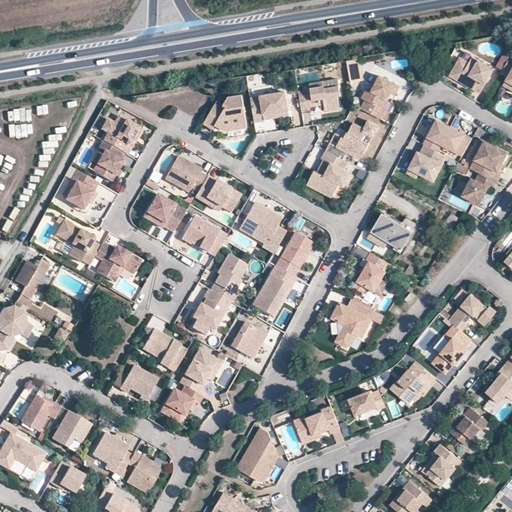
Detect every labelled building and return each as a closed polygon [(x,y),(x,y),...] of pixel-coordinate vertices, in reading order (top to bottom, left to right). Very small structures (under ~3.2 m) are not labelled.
[(508,77),(505,81),(511,84),(511,54),(501,73),(508,77)] [(460,58),(451,73),(465,81),(464,84),(480,93),(494,69),(472,56),(469,63),(460,58)] [(360,59),(346,61),(350,81),(363,79),(360,59)] [(449,76),(464,84),(465,81),(451,73),(449,76)] [(365,100),(361,109),(381,119),(386,110),(382,108),(387,99),(394,84),(379,76),(371,91),(367,89),(362,99),(365,100)] [(338,79),(324,82),(325,89),(340,87),(338,79)] [(511,90),(511,84),(505,81),(503,85),(511,90)] [(324,99),(326,108),(341,106),(339,96),(341,96),(340,87),(325,89),(324,82),(309,84),(310,90),(298,92),(300,99),(313,97),(313,101),(324,99)] [(382,108),(386,110),(390,112),(394,103),(391,101),(399,86),(394,84),(387,99),(382,108)] [(254,123),(264,121),(264,120),(263,115),(288,111),(284,92),(261,96),(250,98),(251,103),(254,123)] [(242,95),(228,97),(224,105),(217,101),(208,116),(204,123),(213,129),(215,126),(223,131),(231,130),(247,127),(242,95)] [(300,99),(302,112),(315,109),(313,101),(313,97),(300,99)] [(47,105),(37,106),(38,115),(48,114),(47,105)] [(14,110),(15,121),(25,121),(25,109),(14,110)] [(263,115),(264,120),(288,116),(288,111),(263,115)] [(311,122),(310,112),(303,113),(304,123),(311,122)] [(124,152),(127,154),(142,129),(119,116),(115,123),(108,119),(102,129),(117,137),(112,146),(124,152)] [(441,145),(462,156),(472,139),(436,120),(423,144),(425,145),(438,152),(441,145)] [(326,151),(343,159),(347,152),(362,160),(370,145),(362,140),(365,134),(373,138),(379,126),(368,121),(364,129),(353,123),(348,133),(347,132),(344,137),(341,136),(336,146),(330,143),(326,151)] [(476,133),(483,137),(486,133),(479,129),(476,133)] [(104,150),(92,170),(112,181),(124,161),(120,159),(124,152),(112,146),(102,140),(98,147),(104,150)] [(470,160),(474,162),(485,142),(480,140),(470,160)] [(496,182),(501,172),(498,170),(507,154),(485,142),(474,162),(470,169),(479,173),(496,182)] [(433,180),(446,156),(438,152),(425,145),(420,154),(418,158),(416,157),(409,168),(418,173),(433,180)] [(86,166),(92,170),(104,150),(98,147),(86,166)] [(322,158),(325,160),(329,162),(322,175),(319,173),(315,171),(308,184),(317,189),(319,185),(334,193),(339,184),(346,188),(353,175),(344,170),(348,162),(343,159),(326,151),(326,150),(322,158)] [(510,155),(507,154),(498,170),(501,172),(510,155)] [(178,156),(165,179),(195,196),(202,184),(204,180),(207,176),(200,172),(201,169),(178,156)] [(325,160),(319,173),(322,175),(329,162),(325,160)] [(407,172),(416,177),(418,173),(409,168),(407,172)] [(65,199),(78,207),(83,210),(95,191),(92,189),(97,181),(77,170),(72,179),(76,182),(65,199)] [(496,182),(479,173),(475,180),(471,178),(462,196),(479,205),(488,187),(492,189),(496,182)] [(148,177),(150,189),(158,187),(156,175),(148,177)] [(206,198),(222,207),(231,212),(241,195),(207,175),(207,176),(204,180),(202,184),(195,196),(195,197),(203,202),(206,198)] [(332,197),(334,193),(319,185),(317,189),(332,197)] [(98,193),(95,191),(83,210),(78,207),(77,208),(85,213),(98,193)] [(157,194),(146,213),(165,224),(163,226),(173,232),(185,210),(157,194)] [(219,211),(222,207),(206,198),(203,202),(219,211)] [(254,202),(240,226),(277,247),(286,231),(277,226),(280,222),(263,212),(265,208),(254,202)] [(282,218),(265,208),(263,212),(280,222),(282,218)] [(441,226),(448,232),(458,218),(451,212),(441,226)] [(163,228),(163,226),(165,224),(146,213),(144,217),(163,228)] [(399,248),(401,250),(413,232),(382,213),(371,231),(372,233),(399,248)] [(191,243),(214,256),(227,234),(195,216),(184,234),(193,239),(191,243)] [(90,264),(95,256),(101,246),(93,241),(95,238),(60,217),(57,222),(62,225),(57,234),(73,244),(67,254),(81,261),(82,260),(90,264)] [(273,253),(277,247),(240,226),(239,229),(264,244),(262,247),(273,253)] [(295,232),(275,266),(293,276),(312,242),(295,232)] [(73,244),(57,234),(54,238),(64,244),(61,250),(67,254),(73,244)] [(191,243),(193,239),(184,234),(181,239),(190,244),(191,243)] [(101,246),(95,256),(103,260),(96,271),(111,280),(120,265),(123,267),(125,264),(135,270),(141,260),(116,246),(114,249),(102,242),(101,246)] [(388,263),(371,253),(366,261),(369,262),(364,270),(362,274),(357,282),(367,288),(374,292),(386,272),(384,270),(388,263)] [(229,254),(220,268),(223,270),(220,275),(211,290),(231,302),(232,302),(244,281),(241,279),(249,266),(229,254)] [(16,278),(26,284),(37,265),(27,259),(16,278)] [(26,284),(16,302),(26,308),(28,308),(32,301),(30,299),(50,265),(40,259),(37,265),(26,284)] [(134,273),(135,270),(125,264),(123,267),(134,273)] [(404,273),(411,277),(416,268),(410,264),(404,273)] [(114,282),(123,267),(120,265),(111,280),(114,282)] [(275,266),(252,306),(270,316),(287,285),(290,287),(295,278),(293,276),(275,266)] [(404,273),(400,281),(406,284),(411,277),(404,273)] [(367,288),(357,282),(353,288),(363,294),(367,288)] [(272,317),(290,287),(287,285),(270,316),(272,317)] [(231,302),(211,290),(209,289),(204,297),(206,299),(202,305),(200,304),(192,317),(196,319),(192,327),(205,335),(210,327),(214,330),(231,302)] [(449,321),(454,325),(462,331),(467,324),(462,320),(468,312),(485,326),(496,312),(489,306),(488,308),(471,295),(449,321)] [(26,308),(16,302),(13,307),(1,309),(0,311),(0,349),(5,348),(12,337),(9,335),(13,329),(25,337),(32,327),(19,319),(26,308)] [(373,311),(357,303),(353,310),(339,303),(331,317),(346,325),(336,343),(347,348),(354,335),(362,339),(372,320),(369,319),(373,311)] [(161,329),(165,320),(153,316),(150,325),(161,329)] [(233,348),(243,353),(256,329),(249,325),(242,336),(238,334),(231,347),(233,348)] [(462,331),(454,325),(445,336),(446,337),(427,360),(445,374),(454,364),(455,365),(468,349),(465,347),(471,339),(462,331)] [(71,333),(60,327),(55,335),(66,342),(71,333)] [(142,349),(158,357),(161,359),(159,363),(174,371),(187,350),(180,346),(181,345),(154,329),(142,349)] [(185,386),(196,393),(206,377),(205,376),(216,358),(214,357),(199,349),(179,383),(185,386)] [(218,360),(216,358),(205,376),(206,377),(208,378),(212,380),(222,362),(218,360)] [(390,389),(400,397),(401,396),(408,395),(412,398),(415,401),(420,394),(422,392),(424,393),(430,387),(429,386),(436,377),(416,361),(409,370),(408,369),(398,382),(397,381),(390,389)] [(511,370),(505,364),(499,371),(502,373),(497,379),(486,393),(499,403),(506,395),(511,387),(511,370)] [(141,395),(147,399),(158,379),(133,365),(120,388),(128,393),(130,389),(141,395)] [(202,396),(196,393),(185,386),(181,393),(174,389),(161,412),(173,419),(177,412),(184,416),(189,408),(193,402),(195,403),(197,404),(202,396)] [(379,390),(371,393),(370,391),(348,399),(355,417),(376,408),(377,410),(386,407),(379,390)] [(407,403),(412,398),(408,395),(401,396),(400,397),(407,403)] [(61,407),(54,403),(53,405),(43,399),(36,396),(21,422),(38,432),(47,416),(54,420),(61,407)] [(44,397),(43,399),(53,405),(54,403),(44,397)] [(322,408),(322,411),(323,413),(332,409),(331,405),(322,408)] [(466,446),(471,439),(480,429),(482,430),(489,422),(470,407),(450,432),(466,446)] [(340,428),(332,409),(323,413),(322,411),(306,417),(305,415),(294,419),(300,436),(312,432),(313,434),(321,431),(328,428),(330,432),(340,428)] [(92,424),(68,410),(52,439),(64,445),(69,436),(81,443),(92,424)] [(180,423),(184,416),(177,412),(173,419),(180,423)] [(495,427),(489,422),(482,430),(480,429),(471,439),(479,446),(495,427)] [(236,467),(254,478),(258,472),(266,476),(271,467),(268,466),(267,463),(269,460),(273,463),(278,455),(267,430),(260,426),(236,467)] [(322,435),(321,431),(313,434),(312,432),(300,436),(303,442),(322,435)] [(128,464),(133,455),(126,451),(129,446),(105,432),(92,455),(107,464),(105,468),(120,476),(128,464)] [(10,433),(0,450),(0,464),(8,470),(14,459),(35,472),(46,453),(10,433)] [(440,444),(434,451),(440,456),(430,469),(426,473),(441,486),(447,478),(461,461),(440,444)] [(135,452),(133,455),(128,464),(135,468),(127,482),(147,494),(161,470),(151,465),(140,458),(142,456),(135,452)] [(152,462),(142,456),(140,458),(151,465),(152,462)] [(49,482),(58,487),(59,484),(64,487),(75,493),(85,476),(60,461),(49,482)] [(264,480),(266,476),(258,472),(254,478),(260,481),(264,480)] [(409,480),(389,504),(399,511),(410,511),(412,511),(413,511),(422,502),(426,505),(432,498),(409,480)] [(95,504),(101,507),(106,510),(104,511),(133,511),(136,508),(110,493),(112,491),(105,487),(95,504)] [(258,511),(245,504),(243,508),(233,503),(235,499),(223,492),(212,511),(213,511),(258,511)] [(245,504),(235,499),(233,503),(243,508),(245,504)]
